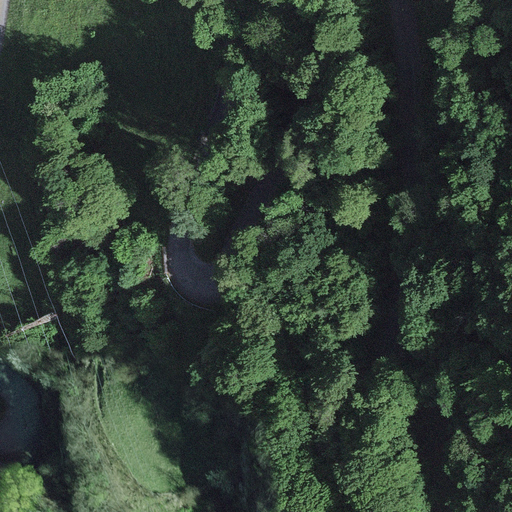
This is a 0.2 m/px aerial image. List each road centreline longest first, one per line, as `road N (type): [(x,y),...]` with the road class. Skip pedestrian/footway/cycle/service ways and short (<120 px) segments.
road 1 (tertiary): [(330,0),(328,68),(313,107),(230,261),(208,284),(185,277),(176,249),(234,91),(222,0)]
road 2 (tertiary): [(375,511),(367,442),(408,277),(412,227),(399,0)]
